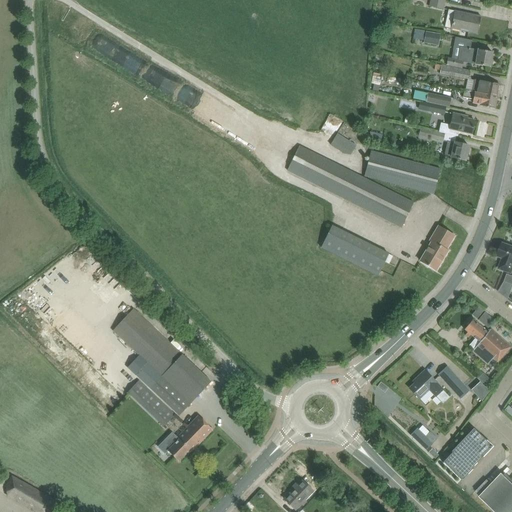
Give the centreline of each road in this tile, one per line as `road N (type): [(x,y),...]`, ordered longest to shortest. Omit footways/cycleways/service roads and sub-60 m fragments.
road 1 (unclassified): [(294,406),(246,382),(64,197),(40,153),(28,0)]
road 2 (secondary): [(337,392),(459,275)]
road 3 (secondary): [(426,511),(338,427)]
